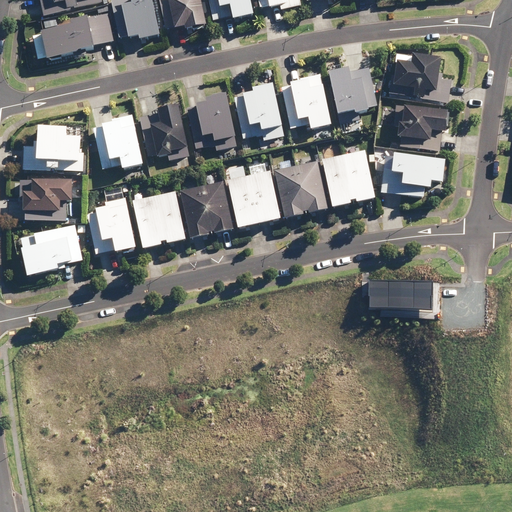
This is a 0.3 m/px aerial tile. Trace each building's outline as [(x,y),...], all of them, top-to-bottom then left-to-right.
[(86,0),(41,0),(46,16),(82,8),(80,2),(86,0)] [(165,37),(157,0),(113,0),(122,40),(132,38),(132,40),(143,38),(144,41),(165,37)] [(162,0),(169,30),(177,29),(177,31),(188,28),(189,32),(211,26),(205,0),(162,0)] [(258,15),(254,0),(210,0),(216,21),(234,17),(235,21),(258,15)] [(305,7),(303,0),(262,0),(264,9),(283,5),(284,11),(305,7)] [(116,43),(111,15),(74,22),(75,26),(43,32),(49,60),(100,49),(100,46),(116,43)] [(445,58),(416,54),(414,64),(401,63),(399,78),(392,77),(390,96),(450,104),(453,81),(442,80),(445,58)] [(299,65),(282,69),(294,129),(314,125),(315,131),(334,127),(323,75),(302,80),(299,65)] [(359,116),(373,113),(367,88),(372,87),(378,110),(381,109),(371,69),(353,73),(352,68),(331,74),(342,116),(358,111),(359,116)] [(251,76),(233,81),(247,141),(265,137),(267,143),(286,138),(284,130),(287,129),(278,87),(255,93),(251,76)] [(240,149),(231,97),(211,100),(211,103),(201,105),(202,108),(191,110),(198,151),(217,148),(218,153),(240,149)] [(192,151),(184,107),(160,112),(160,114),(142,118),(150,160),(158,158),(158,160),(174,157),(174,154),(192,151)] [(452,112),(404,108),(398,107),(396,127),(403,128),(402,140),(405,140),(404,149),(442,152),(444,135),(449,136),(452,112)] [(107,128),(96,129),(104,170),(126,166),(127,172),(148,168),(141,127),(136,128),(134,117),(131,117),(130,112),(119,114),(120,119),(113,120),(114,124),(106,126),(107,128)] [(72,130),(43,127),(41,147),(27,146),(27,152),(11,151),(10,168),(87,174),(88,153),(84,153),(85,138),(71,137),(72,130)] [(361,204),(381,200),(372,153),(325,162),(334,209),(355,205),(355,202),(360,201),(361,204)] [(397,156),(397,158),(388,157),(383,195),(426,199),(427,190),(435,191),(436,183),(447,185),(449,161),(397,156)] [(312,214),(332,210),(322,165),(280,174),(289,219),(308,215),(307,212),(311,212),(312,214)] [(285,221),(275,173),(231,183),(241,231),(285,221)] [(76,203),(76,181),(36,180),(36,183),(23,183),(23,201),(28,201),(27,222),(69,222),(69,203),(76,203)] [(213,237),(213,234),(219,233),(219,236),(237,232),(227,184),(184,193),(194,241),(213,237)] [(166,247),(165,243),(171,242),(172,246),(190,242),(180,195),(136,204),(146,252),(166,247)] [(101,213),(90,215),(98,256),(119,252),(120,254),(140,251),(131,201),(108,205),(108,209),(100,210),(101,213)] [(80,226),(37,234),(40,247),(26,250),(32,279),(64,272),(63,268),(87,263),(80,226)] [(433,288),(365,285),(363,323),(432,326),(433,288)]
